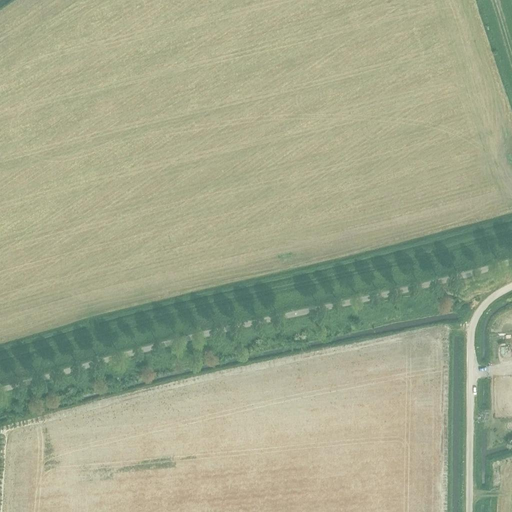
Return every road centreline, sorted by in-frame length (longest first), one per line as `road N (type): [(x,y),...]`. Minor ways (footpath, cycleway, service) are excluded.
road 1 (unclassified): [(0,384),(511,261)]
road 2 (track): [(86,313),(99,334),(511,231)]
road 3 (unclassified): [(466,511),(470,331),(482,306),(511,288)]
